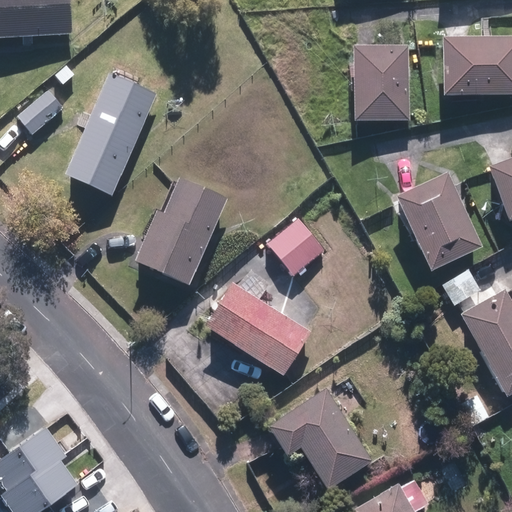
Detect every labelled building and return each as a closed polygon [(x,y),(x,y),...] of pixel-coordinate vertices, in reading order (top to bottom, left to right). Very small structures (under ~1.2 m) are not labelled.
[(72,0),(0,0),(0,39),(74,37),(72,0)] [(511,38),(445,36),(444,95),(511,97),(511,38)] [(410,47),(356,47),(355,123),(409,124),(410,47)] [(93,117),(86,114),(80,127),(88,130),(67,176),(114,197),(159,96),(111,75),(93,117)] [(64,109),(49,91),(17,117),(32,135),(64,109)] [(511,220),(511,158),(488,168),(509,222),(511,220)] [(447,175),(397,196),(429,271),(479,249),(447,175)] [(229,198),(181,179),(166,216),(158,213),(138,263),(193,285),(229,198)] [(308,212),(267,244),(293,277),(334,245),(308,212)] [(480,289),(468,270),(442,287),(454,305),(480,289)] [(262,301),(270,287),(247,272),(238,287),(235,285),(208,329),(286,377),(313,333),(262,301)] [(511,394),(511,302),(505,291),(462,316),(509,396),(511,394)] [(374,461),(327,390),(271,427),(290,457),(302,449),(330,491),(374,461)] [(53,417),(0,451),(0,467),(25,506),(86,467),(53,417)] [(417,511),(442,497),(427,472),(402,487),(400,483),(350,511),(417,511)]
